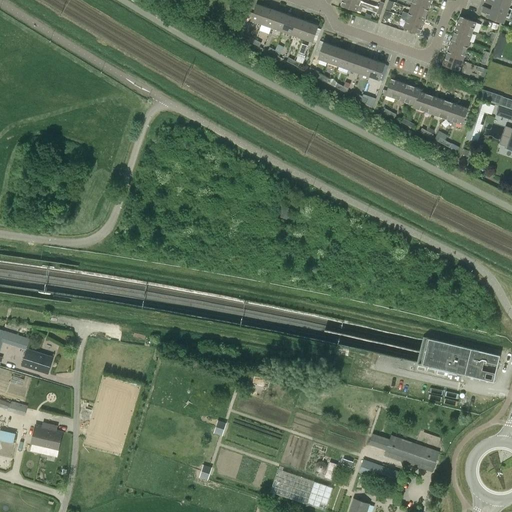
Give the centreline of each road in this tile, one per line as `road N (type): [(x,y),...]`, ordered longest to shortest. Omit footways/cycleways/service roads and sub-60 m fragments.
road 1 (unclassified): [(0,235),(80,243),(97,237),(111,223),(148,114),(165,100),(468,260),(511,314)]
road 2 (residential): [(463,0),(448,8),(430,59),(338,26),(316,5)]
road 3 (unclassified): [(63,511),(82,328)]
